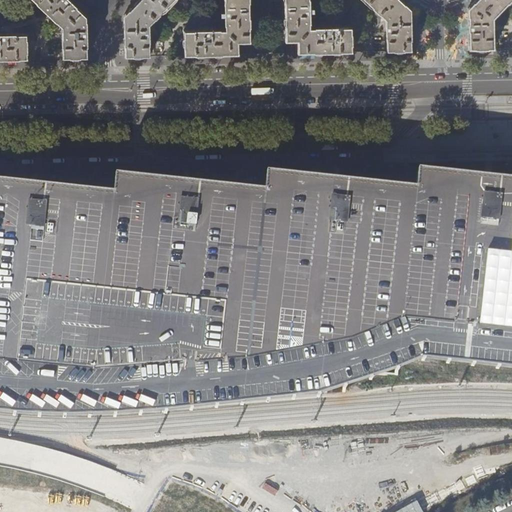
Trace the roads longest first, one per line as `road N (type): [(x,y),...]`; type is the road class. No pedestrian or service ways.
road 1 (residential): [(0,154),(385,146),(440,81)]
road 2 (primary): [(107,90),(440,81)]
